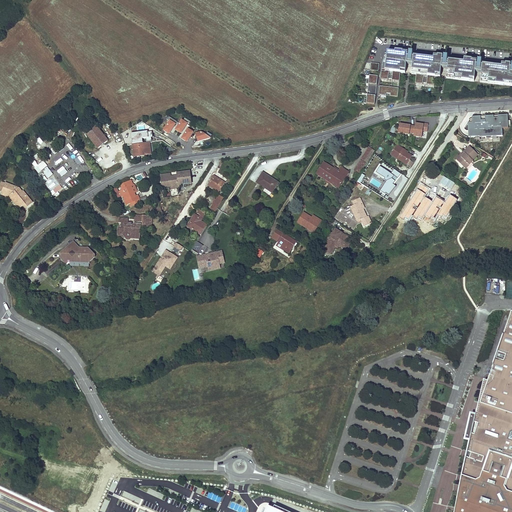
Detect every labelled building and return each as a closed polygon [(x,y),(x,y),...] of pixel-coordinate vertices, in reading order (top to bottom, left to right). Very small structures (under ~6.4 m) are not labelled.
[(408,52),(395,51),(395,53),(388,52),(387,58),(385,58),(384,64),(382,64),(382,70),(387,71),(391,71),(398,72),(406,73),(407,64),(413,64),(412,74),(414,74),(422,75),(426,76),(434,77),(440,77),(442,68),(448,69),(447,78),(474,81),(475,72),(482,73),(481,82),(511,85),(511,65),(511,68),(510,68),(511,64),(502,63),(502,66),(483,64),(483,66),(481,65),(482,61),(478,60),(478,65),(476,65),(477,60),(464,59),(464,62),(449,60),(449,62),(447,61),(448,57),(444,56),(444,61),(442,61),(443,56),(434,55),(434,59),(414,56),(414,58),(412,58),(413,53),(409,52),(409,57),(407,57),(408,52)] [(387,71),(382,70),(382,71),(379,71),(378,78),(386,79),(387,71)] [(398,72),(391,71),(390,80),(397,81),(398,72)] [(422,75),(414,74),(413,82),(421,83),(422,75)] [(375,76),(367,75),(365,91),(367,91),(367,92),(373,93),(375,76)] [(434,77),(426,76),(425,84),(433,85),(434,77)] [(397,87),(377,85),(376,93),(384,94),(384,92),(388,93),(388,95),(396,96),(397,87)] [(367,94),(365,93),(364,103),(372,104),(373,93),(367,92),(367,94)] [(177,122),(169,117),(167,120),(170,121),(164,131),(167,133),(168,133),(169,134),(177,122)] [(192,123),(185,118),(183,121),(182,120),(176,130),(179,132),(181,133),(187,124),(190,126),(192,123)] [(415,136),(423,137),(423,130),(428,131),(429,123),(424,123),(424,124),(421,123),(420,124),(416,124),(416,126),(411,125),(411,126),(407,125),(407,124),(400,124),(399,133),(410,134),(410,132),(415,133),(415,136)] [(98,149),(108,141),(96,126),(93,127),(92,125),(86,129),(88,132),(86,133),(98,149)] [(193,132),(188,129),(182,139),(185,141),(186,141),(187,142),(193,132)] [(131,134),(132,144),(148,142),(152,142),(151,138),(153,137),(152,132),(148,133),(148,132),(131,134)] [(201,133),(196,134),(198,143),(210,138),(212,135),(208,132),(206,135),(201,133)] [(148,142),(132,144),(133,157),(143,155),(150,154),(148,142)] [(458,160),(466,168),(474,160),(473,160),(479,154),(470,145),(464,151),(466,153),(458,160)] [(407,165),(412,157),(407,154),(405,152),(405,151),(397,146),(392,155),(407,165)] [(361,170),(374,151),(369,148),(357,167),(361,170)] [(464,151),(457,159),(458,160),(466,153),(464,151)] [(59,155),(53,159),(57,165),(63,161),(59,155)] [(36,166),(39,172),(47,167),(44,161),(36,166)] [(339,188),(349,172),(342,168),(341,171),(339,173),(334,169),(323,163),(317,174),(339,188)] [(43,171),(48,178),(53,174),(48,167),(43,171)] [(386,194),(388,197),(396,188),(393,185),(395,183),(392,179),(394,177),(399,180),(402,175),(394,170),(391,174),(380,167),(376,173),(384,179),(384,180),(386,182),(380,192),(385,196),(386,194)] [(173,177),(173,174),(163,176),(165,188),(174,186),(174,189),(182,188),(182,185),(194,183),(192,171),(179,173),(180,176),(173,177)] [(274,190),(280,182),(272,177),(272,178),(264,173),(258,182),(266,187),(267,186),(274,190)] [(45,181),(50,190),(55,187),(53,183),(56,182),(53,176),(45,181)] [(219,191),(224,182),(214,176),(208,184),(219,191)] [(137,195),(135,196),(133,192),(130,185),(128,181),(123,184),(121,186),(122,190),(121,190),(119,191),(120,194),(120,195),(121,196),(123,196),(125,200),(124,201),(125,205),(130,203),(131,206),(140,202),(137,195)] [(27,206),(32,202),(23,191),(22,192),(21,191),(19,192),(18,190),(19,189),(6,183),(2,192),(11,196),(10,197),(19,208),(23,205),(25,203),(27,206)] [(358,188),(368,196),(372,191),(362,184),(358,188)] [(267,186),(266,187),(264,190),(271,195),(274,190),(267,186)] [(438,209),(444,199),(435,194),(431,191),(433,189),(428,186),(418,202),(427,207),(430,203),(438,209)] [(368,217),(365,209),(362,202),(363,201),(361,197),(354,201),(356,204),(352,206),(359,221),(362,219),(364,223),(372,220),(370,216),(368,217)] [(214,213),(222,203),(217,199),(210,210),(214,213)] [(207,212),(201,209),(199,212),(201,214),(200,216),(201,217),(199,219),(201,221),(207,212)] [(311,216),(305,212),(302,217),(304,218),(301,222),(308,226),(309,223),(317,228),(322,220),(315,215),(313,217),(312,218),(311,217),(311,216)] [(151,227),(151,216),(134,214),(134,221),(142,222),(141,226),(151,227)] [(202,234),(208,225),(201,221),(199,219),(201,217),(200,216),(196,214),(191,221),(192,222),(190,226),(202,234)] [(349,218),(345,223),(354,229),(358,223),(349,218)] [(134,223),(131,226),(120,225),(119,226),(119,228),(117,228),(117,234),(122,234),(125,237),(126,239),(129,239),(131,238),(139,239),(140,224),(134,223)] [(388,227),(383,236),(390,241),(396,232),(388,227)] [(344,233),(337,228),(324,248),(332,254),(336,247),(340,242),(349,248),(354,240),(347,235),(346,237),(343,234),(344,233)] [(289,254),(295,245),(290,242),(292,239),(277,229),(271,238),(278,243),(276,246),(289,254)] [(78,247),(73,241),(60,254),(60,258),(67,266),(70,263),(69,261),(90,261),(95,257),(95,254),(88,247),(78,247)] [(203,246),(197,242),(192,250),(198,254),(203,246)] [(349,248),(340,242),(336,247),(338,248),(340,245),(348,250),(349,248)] [(177,258),(165,250),(162,255),(163,256),(162,257),(161,257),(153,268),(160,273),(164,267),(164,266),(165,266),(165,267),(169,269),(177,258)] [(224,262),(221,253),(213,255),(212,254),(201,257),(201,258),(197,259),(200,269),(208,266),(210,271),(215,269),(215,268),(217,267),(218,264),(224,262)] [(485,379),(477,414),(475,422),(479,423),(478,428),(476,434),(473,433),(471,441),(467,458),(466,457),(463,470),(464,471),(463,476),(456,508),(458,511),(511,511),(511,313),(489,381),(485,379)] [(477,414),(472,412),(469,425),(465,440),(471,441),(473,433),(476,434),(478,428),(479,423),(475,422),(477,414)]
